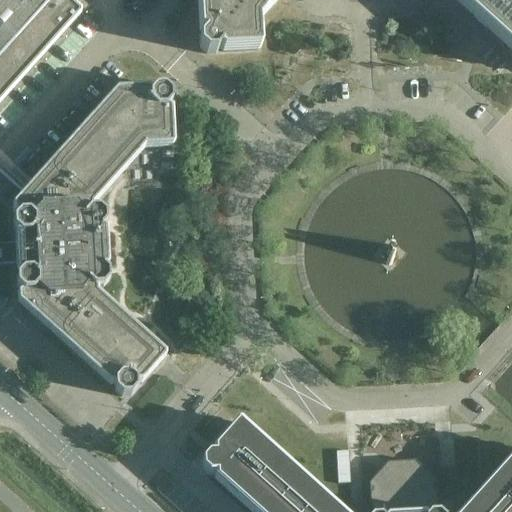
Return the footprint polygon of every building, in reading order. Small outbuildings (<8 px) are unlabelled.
[(0,0),(0,101),(80,11),(66,0),(0,0)] [(511,0),(198,0),(200,32),(203,35),(199,39),(199,48),(206,55),(215,54),(220,50),(222,52),(257,50),(259,49),(258,21),(276,0),(454,0),(511,51),(511,0)] [(15,247),(1,248),(2,263),(16,262),(17,273),(19,275),(16,279),(16,288),(21,292),(18,295),(18,303),(110,385),(115,385),(115,391),(121,397),(130,397),(137,390),(136,384),(141,384),(164,358),(164,355),(96,294),(96,290),(102,290),(108,283),(108,274),(104,270),(106,268),(104,232),(102,229),(105,225),(105,216),(98,210),(92,211),(91,206),(144,148),(171,147),(172,145),(171,110),(167,107),(172,103),(171,94),(164,88),(155,88),(151,93),(148,90),(116,92),(32,185),(24,178),(16,187),(24,194),(13,206),(14,214),(17,217),(13,221),(13,231),(16,235),(14,237),(15,247)] [(207,454),(201,461),(202,470),(209,476),(215,476),(215,480),(250,511),(511,511),(511,456),(482,490),(477,495),(462,511),(433,511),(436,508),(435,481),(414,462),(387,464),(369,484),(370,511),(362,505),(352,506),(352,511),(338,511),(327,502),(322,497),(239,423),(237,423),(213,449),(214,453),(207,454)] [(184,477),(168,494),(185,510),(201,493),(184,477)]
